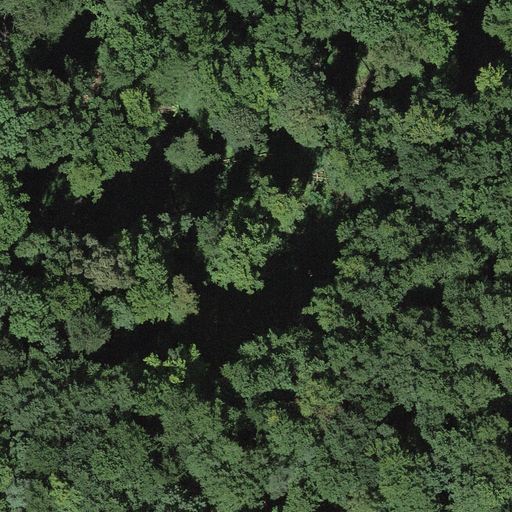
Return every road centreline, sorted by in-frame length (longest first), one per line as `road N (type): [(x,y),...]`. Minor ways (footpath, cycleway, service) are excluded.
road 1 (track): [(0,89),(94,132),(161,138),(121,180),(0,248)]
road 2 (track): [(511,62),(377,111),(161,138)]
